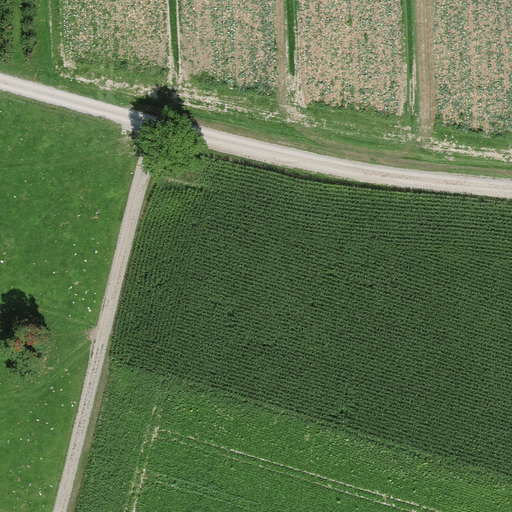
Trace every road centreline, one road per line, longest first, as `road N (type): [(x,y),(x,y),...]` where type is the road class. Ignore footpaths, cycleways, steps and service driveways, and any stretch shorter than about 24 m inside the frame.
road 1 (track): [(511,192),(358,176),(0,81)]
road 2 (track): [(156,127),(58,511)]
